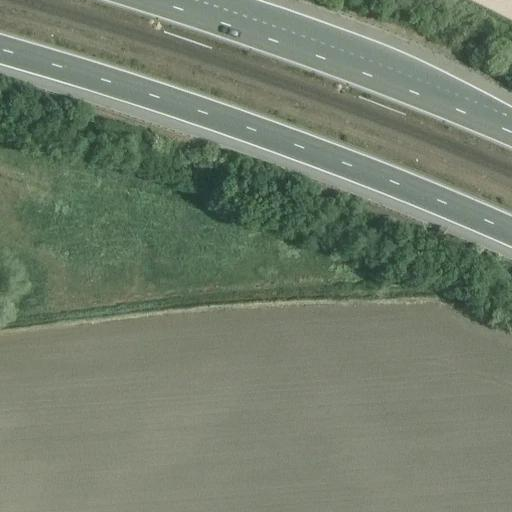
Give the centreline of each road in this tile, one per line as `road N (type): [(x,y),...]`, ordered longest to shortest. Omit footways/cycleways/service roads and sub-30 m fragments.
road 1 (motorway): [(0,49),(227,121),(511,232)]
road 2 (motorway): [(511,133),(149,0)]
